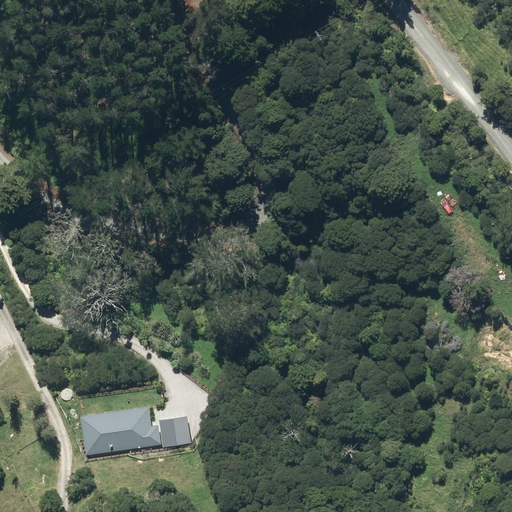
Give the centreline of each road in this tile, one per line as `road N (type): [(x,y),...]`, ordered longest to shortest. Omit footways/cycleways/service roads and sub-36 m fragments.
road 1 (unclassified): [(0,151),(67,215),(93,227),(202,248),(256,229),(269,210),(268,191),(263,158),(217,46),(227,0)]
road 2 (unclassified): [(388,0),(511,159)]
